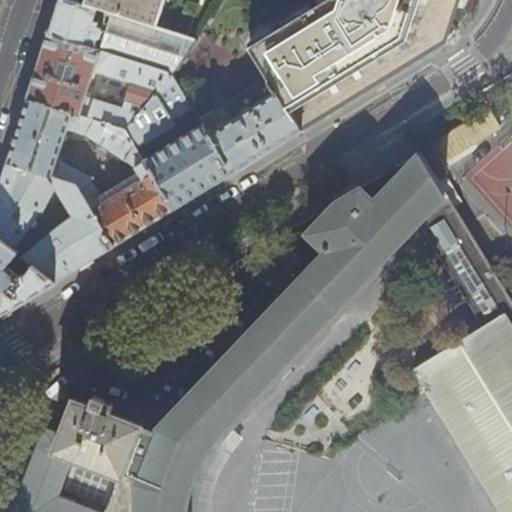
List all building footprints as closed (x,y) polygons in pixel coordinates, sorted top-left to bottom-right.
[(194,40),(154,27),(90,6),(72,0),(58,0),(53,17),(48,33),(94,49),(98,38),(100,39),(104,29),(107,30),(100,51),(167,72),(168,70),(170,68),(173,68),(175,69),(194,40)] [(154,27),(162,0),(91,0),(90,6),(154,27)] [(328,0),(251,48),(269,78),(291,115),(400,49),(418,0),(328,0)] [(418,0),(400,49),(291,115),(301,131),(372,87),(445,42),(454,14),(459,0),(418,0)] [(100,51),(94,49),(48,33),(39,63),(37,67),(27,99),(126,130),(168,78),(168,77),(167,74),(167,72),(100,51)] [(171,79),(168,78),(126,130),(174,209),(207,188),(232,173),(202,124),(148,157),(141,145),(174,125),(172,120),(186,111),(193,123),(199,119),(174,78),(171,79)] [(269,78),(199,119),(202,124),(232,173),(269,151),(301,131),(291,115),(269,78)] [(126,130),(27,99),(18,129),(7,161),(75,184),(114,245),(142,228),(145,227),(174,209),(126,130)] [(458,342),(415,368),(496,511),(511,511),(511,307),(419,153),(409,163),(394,179),(375,199),(361,188),(349,195),(336,203),(306,232),(326,251),(271,309),(205,378),(158,428),(160,430),(159,432),(144,427),(149,416),(95,396),(92,404),(76,398),(69,416),(63,433),(46,427),(12,511),(188,511),(190,504),(192,493),(198,474),(206,457),(212,445),(230,423),(235,427),(408,245),(403,240),(420,222),(480,320),(454,335),(458,342)] [(0,184),(0,236),(14,248),(39,214),(55,185),(73,216),(23,255),(56,281),(83,264),(114,245),(75,184),(7,161),(0,184)] [(56,281),(23,255),(14,248),(0,236),(0,309),(4,313),(27,299),(56,281)]
